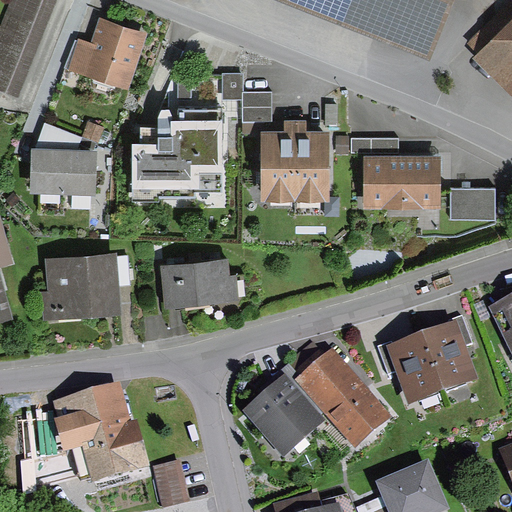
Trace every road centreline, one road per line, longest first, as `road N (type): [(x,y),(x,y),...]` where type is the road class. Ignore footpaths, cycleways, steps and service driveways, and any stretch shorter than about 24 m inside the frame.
road 1 (residential): [(511,152),(142,0)]
road 2 (residential): [(511,261),(204,357)]
road 3 (residential): [(204,357),(0,384)]
road 4 (residential): [(204,357),(236,511)]
